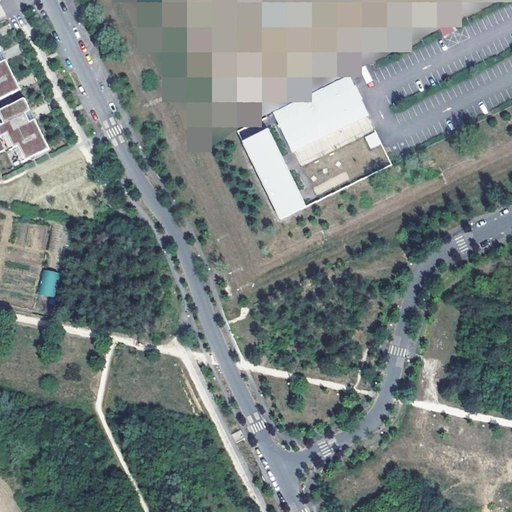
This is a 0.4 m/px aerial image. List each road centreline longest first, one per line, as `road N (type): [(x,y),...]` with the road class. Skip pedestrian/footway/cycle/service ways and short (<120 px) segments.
road 1 (residential): [(49,0),(186,254),(211,329),(279,469)]
road 2 (residential): [(511,220),(426,266),(388,395),(355,435)]
